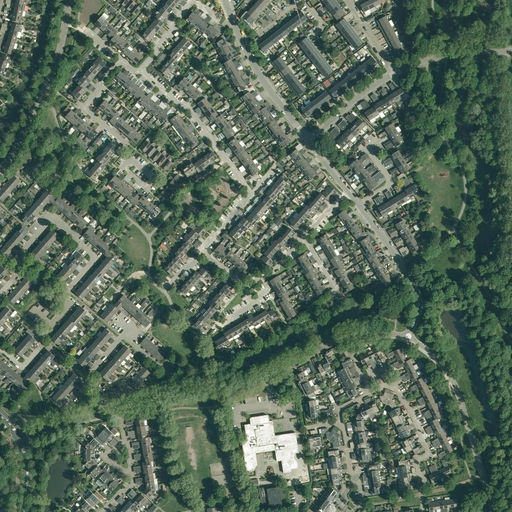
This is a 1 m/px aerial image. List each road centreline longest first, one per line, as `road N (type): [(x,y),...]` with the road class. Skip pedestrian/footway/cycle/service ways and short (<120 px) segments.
road 1 (unclassified): [(494,511),(451,378),(407,338)]
road 2 (unclassified): [(0,169),(49,79),(69,0)]
road 3 (unclassified): [(309,142),(257,70),(224,0)]
road 4 (residential): [(251,191),(186,104),(140,70)]
road 5 (residential): [(422,511),(416,460),(429,453),(418,427),(396,389),(370,393)]
road 6 (unclassified): [(407,338),(416,314),(413,287),(358,204)]
road 7 (residential): [(63,293),(92,254),(53,218),(21,257)]
road 8 (residential): [(121,60),(84,107),(131,159)]
road 9 (unclassified): [(145,406),(224,395),(264,376)]
road 10 (unclassified): [(264,376),(145,406)]
road 11 (unclassified): [(511,51),(442,56),(393,73)]
